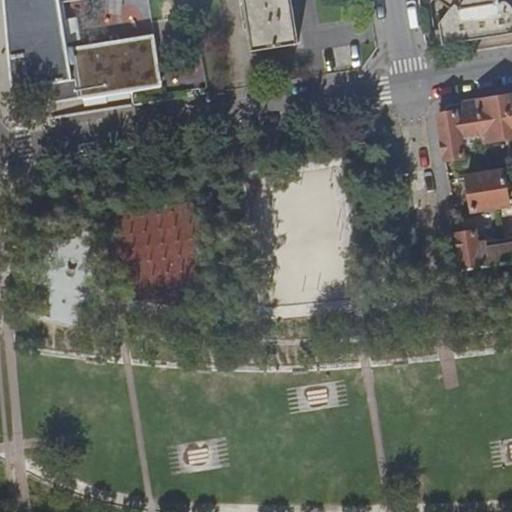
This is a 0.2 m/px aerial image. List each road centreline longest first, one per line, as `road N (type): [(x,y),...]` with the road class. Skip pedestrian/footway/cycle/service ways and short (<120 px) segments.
road 1 (residential): [(408,86),(0,145)]
road 2 (residential): [(408,86),(427,223)]
